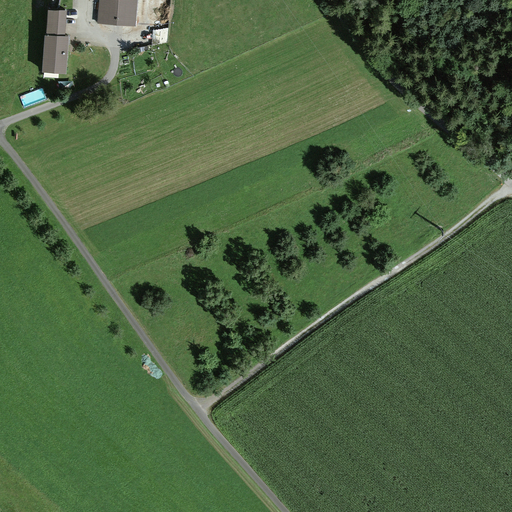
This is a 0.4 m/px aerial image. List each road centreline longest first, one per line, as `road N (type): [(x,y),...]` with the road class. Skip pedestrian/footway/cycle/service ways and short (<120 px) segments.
road 1 (residential): [(288,511),(180,392),(0,139)]
road 2 (track): [(199,408),(509,184)]
road 3 (residential): [(328,0),(405,93),(511,186)]
